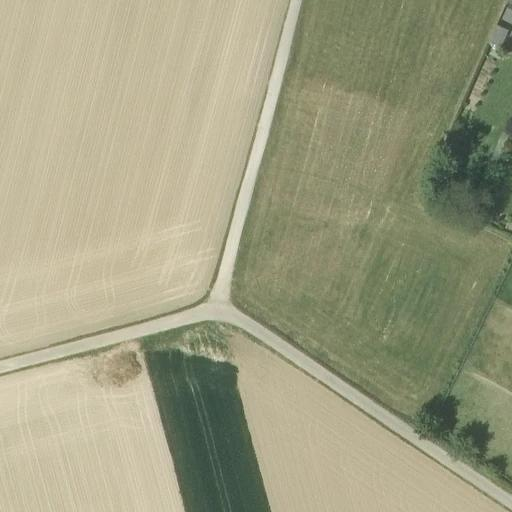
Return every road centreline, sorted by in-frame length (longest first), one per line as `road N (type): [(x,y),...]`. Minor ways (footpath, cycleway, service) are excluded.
road 1 (track): [(295,0),(216,309),(511,511)]
road 2 (track): [(216,309),(0,367)]
